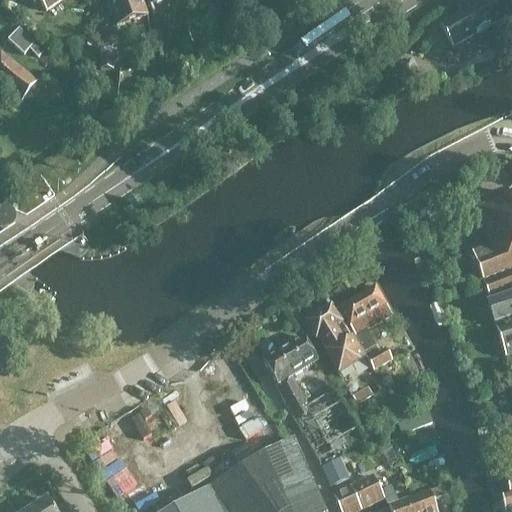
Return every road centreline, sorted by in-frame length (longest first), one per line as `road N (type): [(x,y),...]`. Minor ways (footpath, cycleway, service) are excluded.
road 1 (tertiary): [(32,430),(157,361),(446,163),(511,136)]
road 2 (primary): [(0,266),(315,54)]
